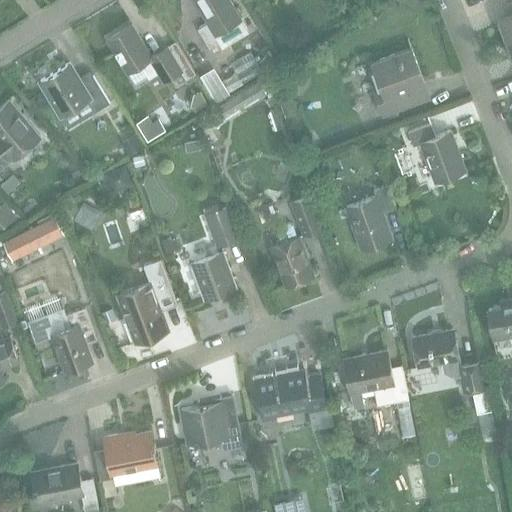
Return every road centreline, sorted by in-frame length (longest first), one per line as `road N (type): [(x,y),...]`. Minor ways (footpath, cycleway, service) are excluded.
road 1 (residential): [(0,432),(511,238)]
road 2 (residential): [(511,188),(444,0)]
